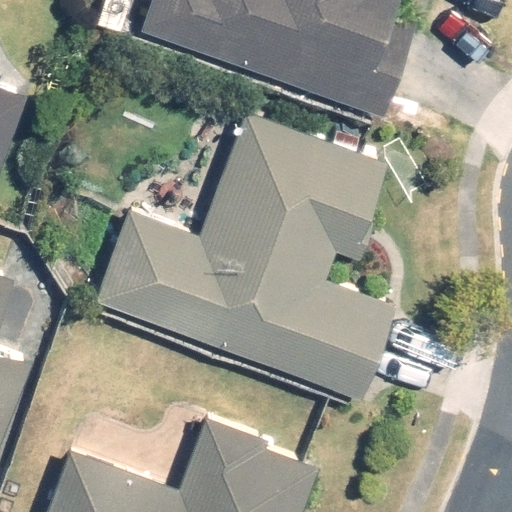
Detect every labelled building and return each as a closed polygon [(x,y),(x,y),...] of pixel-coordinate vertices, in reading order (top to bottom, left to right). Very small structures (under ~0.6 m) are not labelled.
[(155,0),(150,15),(384,104),(420,8),(402,1),(402,0),(155,0)] [(0,173),(32,85),(0,73),(0,173)] [(377,198),(394,154),(250,101),(205,223),(130,195),(97,286),(371,386),(405,293),(329,265),(338,241),(366,251),(384,201),(377,198)] [(0,440),(37,345),(0,330),(0,317),(21,265),(0,256),(0,440)] [(309,500),(325,456),(270,436),(273,428),(209,404),(183,476),(73,435),(43,511),(331,511),(333,509),(309,500)]
